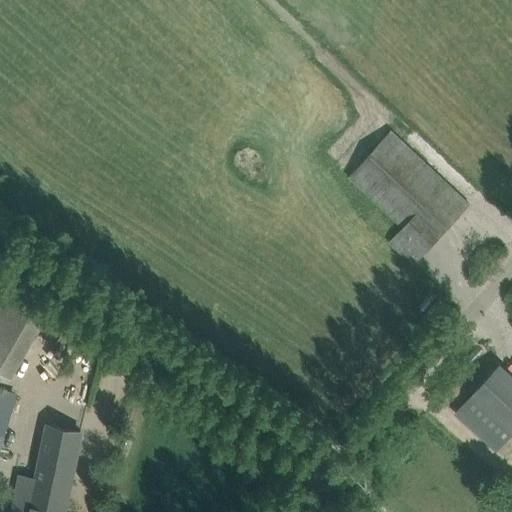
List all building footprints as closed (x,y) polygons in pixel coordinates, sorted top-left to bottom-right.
[(390,242),(398,250),(413,263),(469,203),(392,131),(349,176),(404,227),(390,242)] [(0,310),(0,367),(10,374),(43,317),(8,297),(0,310)] [(511,430),(511,374),(500,364),(456,413),(496,449),(511,430)] [(0,437),(13,392),(0,388),(0,437)] [(15,511),(63,511),(81,431),(49,424),(31,504),(17,501),(15,511)]
